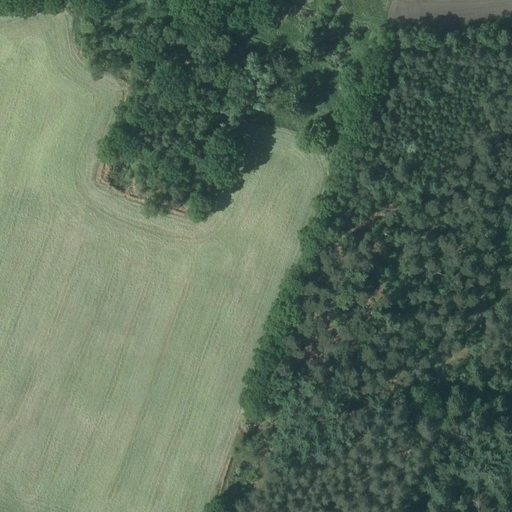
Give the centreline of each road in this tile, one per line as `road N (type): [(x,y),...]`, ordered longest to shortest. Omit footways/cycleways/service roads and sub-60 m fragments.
road 1 (track): [(511,233),(384,511)]
road 2 (track): [(511,38),(378,41)]
